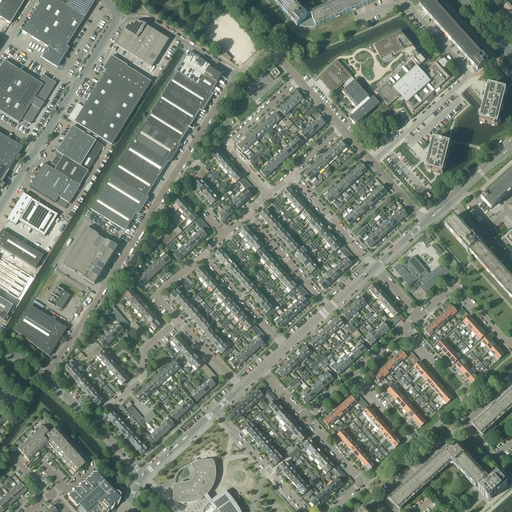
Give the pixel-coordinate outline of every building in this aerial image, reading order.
[(0,0),(0,18),(10,24),(24,0),(0,0)] [(85,17),(66,5),(57,0),(41,0),(22,32),(49,49),(44,58),(55,65),(63,52),(85,17)] [(68,0),(66,5),(85,17),(90,9),(95,0),(68,0)] [(273,0),(298,27),(300,24),(301,25),(303,26),(304,26),(305,26),(306,27),(308,27),(309,27),(310,27),(312,27),(313,26),(314,26),(316,26),(316,27),(351,12),(378,0),(344,0),(317,12),(315,11),(313,10),(311,10),(307,10),(305,11),(303,13),(300,10),(291,0),(273,0)] [(436,1),(435,0),(426,0),(420,6),(478,71),(488,61),(489,60),(489,59),(489,58),(488,57),(488,56),(486,54),(483,56),(435,3),(435,2),(436,1)] [(123,30),(123,31),(114,44),(151,68),(168,40),(145,26),(144,25),(143,24),(141,24),(140,23),(138,23),(137,23),(136,23),(134,23),(133,23),(131,24),(130,24),(129,25),(127,26),(126,27),(125,28),(124,29),(123,30)] [(400,32),(374,45),(381,59),(393,53),(394,56),(400,53),(405,50),(407,52),(404,55),(407,59),(409,57),(409,58),(410,59),(374,92),(383,102),(388,108),(399,98),(398,98),(398,97),(398,96),(399,96),(400,96),(401,96),(402,96),(406,102),(405,102),(414,111),(423,102),(425,100),(427,103),(434,97),(432,94),(450,78),(443,70),(436,63),(426,72),(426,73),(426,74),(425,74),(424,74),(424,73),(424,74),(423,75),(417,68),(426,61),(414,47),(412,45),(412,44),(400,32)] [(220,56),(222,57),(229,61),(232,59),(225,52),(220,56)] [(189,53),(177,72),(194,82),(211,93),(222,76),(209,68),(211,66),(189,53)] [(84,107),(81,105),(80,107),(77,105),(68,118),(111,145),(151,82),(111,58),(104,70),(106,71),(84,107)] [(0,67),(0,112),(6,116),(19,124),(21,119),(29,124),(38,109),(39,110),(44,103),(42,103),(54,84),(42,76),(38,82),(4,61),(0,67)] [(331,69),(319,79),(333,94),(344,83),(352,77),(352,76),(338,61),(330,68),(331,69)] [(280,74),(280,73),(276,69),(271,73),(275,78),(280,74)] [(177,72),(156,106),(191,128),(194,124),(193,123),(200,111),(203,112),(214,95),(211,93),(194,82),(177,72)] [(352,77),(344,83),(347,86),(354,80),(352,77)] [(344,91),(345,93),(359,107),(368,99),(357,86),(358,85),(355,81),(344,91)] [(480,119),(479,121),(482,122),(485,123),(492,125),(495,125),(497,126),(498,125),(499,121),(501,111),(502,107),(505,96),(506,92),(506,91),(488,87),(488,88),(486,95),(485,97),(485,98),(484,103),(484,104),(483,107),(482,110),(481,115),(480,119)] [(298,93),(293,97),(298,104),(303,99),(298,93)] [(293,97),(288,101),(294,108),(298,104),(293,97)] [(352,122),(354,120),(357,124),(365,117),(364,116),(366,115),(379,104),(373,98),(372,99),(371,99),(349,119),(352,122)] [(288,101),(283,106),(289,112),(294,108),(288,101)] [(156,106),(145,123),(179,145),(187,132),(188,133),(191,128),(156,106)] [(289,112),(283,106),(279,110),(284,116),(289,112)] [(275,113),(270,117),(276,123),(281,119),(275,113)] [(270,117),(266,121),(271,128),(276,123),(270,117)] [(398,120),(404,126),(407,123),(401,117),(398,120)] [(320,118),(315,122),(321,128),(325,124),(320,118)] [(266,121),(261,126),(267,132),(271,128),(266,121)] [(315,122),(310,126),(316,133),(321,128),(315,122)] [(145,123),(134,140),(169,162),(168,162),(170,163),(174,156),(173,155),(175,151),(176,152),(180,145),(179,145),(145,123)] [(56,156),(53,160),(83,179),(88,171),(103,146),(96,141),(72,126),(54,155),(56,156)] [(261,126),(256,130),(262,136),(267,132),(261,126)] [(310,126),(305,131),(311,137),(316,133),(310,126)] [(256,130),(252,134),(257,140),(262,136),(256,130)] [(311,137),(305,131),(301,135),(307,141),(311,137)] [(0,187),(2,188),(1,189),(4,186),(4,185),(1,183),(9,171),(16,160),(23,148),(16,143),(15,142),(15,143),(0,133),(0,187)] [(252,134),(247,138),(252,145),(257,140),(252,134)] [(247,138),(242,142),(248,149),(252,145),(247,138)] [(297,138),(293,142),(298,148),(303,144),(297,138)] [(134,140),(124,158),(159,180),(162,176),(161,175),(168,162),(169,162),(134,140)] [(427,164),(425,170),(428,170),(431,171),(437,173),(439,173),(443,174),(443,171),(444,169),(444,168),(445,166),(445,165),(445,163),(446,160),(447,157),(448,153),(448,150),(449,147),(450,145),(450,144),(433,140),(432,143),(431,146),(431,148),(430,149),(430,151),(430,152),(428,157),(428,158),(427,160),(427,162),(427,164)] [(341,141),(336,145),(342,151),(346,147),(341,141)] [(248,149),(242,142),(238,147),(243,153),(248,149)] [(293,142),(288,146),(294,153),(298,148),(293,142)] [(336,145),(332,150),(337,156),(342,151),(336,145)] [(288,146),(283,150),(289,157),(294,153),(288,146)] [(211,155),(216,159),(222,154),(218,149),(211,155)] [(283,150),(278,155),(284,161),(289,157),(283,150)] [(332,150),(327,154),(332,160),(337,156),(332,150)] [(216,159),(220,164),(226,158),(222,154),(216,159)] [(327,154),(322,158),(327,164),(332,160),(327,154)] [(278,155),(274,159),(280,165),(284,161),(278,155)] [(124,158),(113,175),(147,196),(155,183),(156,184),(159,180),(124,158)] [(220,164),(224,169),(231,163),(226,158),(220,164)] [(322,158),(318,162),(323,168),(327,164),(322,158)] [(274,159),(269,163),(275,169),(280,165),(274,159)] [(44,164),(29,187),(64,209),(68,204),(68,205),(69,204),(80,186),(79,186),(83,179),(53,160),(49,167),(44,164)] [(318,162),(313,166),(319,172),(323,168),(318,162)] [(224,169),(228,174),(235,168),(231,163),(224,169)] [(269,163),(265,167),(270,174),(275,169),(269,163)] [(361,164),(357,168),(362,174),(367,170),(361,164)] [(313,166),(308,170),(314,176),(319,172),(313,166)] [(270,174),(265,167),(260,172),(265,178),(270,174)] [(228,174),(233,178),(239,173),(235,168),(228,174)] [(357,168),(352,172),(358,179),(362,174),(357,168)] [(314,176),(308,170),(304,175),(310,182),(315,178),(314,176)] [(511,171),(487,194),(486,194),(485,193),(484,193),(483,194),(482,194),(481,195),(481,196),(481,198),(481,199),(491,209),(511,190),(511,171)] [(352,172),(347,177),(353,183),(358,179),(352,172)] [(239,173),(233,178),(237,183),(243,177),(239,173)] [(102,192),(136,214),(137,214),(142,208),(141,207),(143,203),(144,204),(148,197),(147,196),(113,175),(102,192)] [(195,185),(199,190),(206,184),(202,180),(201,180),(197,176),(194,178),(198,183),(195,185)] [(347,177),(343,181),(348,187),(353,183),(347,177)] [(343,181),(338,185),(344,191),(348,187),(343,181)] [(199,190),(204,195),(210,189),(206,184),(199,190)] [(338,185),(334,189),(339,195),(344,191),(338,185)] [(381,186),(376,190),(382,196),(387,192),(381,186)] [(283,194),(288,199),(294,193),(290,188),(283,194)] [(204,195),(208,200),(215,194),(210,189),(204,195)] [(334,189),(329,193),(335,199),(339,195),(334,189)] [(246,190),(241,194),(247,201),(252,196),(250,194),(248,192),(246,190)] [(376,190),(372,194),(377,200),(382,196),(376,190)] [(136,214),(102,192),(91,210),(126,231),(136,214)] [(288,199),(292,203),(298,198),(294,193),(288,199)] [(335,199),(329,193),(324,197),(330,204),(335,199)] [(23,195),(7,220),(8,221),(15,226),(18,221),(44,237),(57,215),(31,199),(25,195),(23,194),(23,195)] [(215,194),(208,200),(213,205),(219,199),(215,194)] [(241,194),(237,198),(243,205),(247,201),(241,194)] [(372,194),(367,199),(372,205),(377,200),(372,194)] [(175,204),(180,209),(186,203),(182,198),(175,204)] [(237,198),(232,203),(238,209),(243,205),(237,198)] [(292,203),(296,208),(302,202),(298,198),(292,203)] [(367,199),(362,203),(368,209),(372,205),(367,199)] [(302,202),(296,208),(300,213),(307,207),(302,202)] [(180,209),(184,213),(184,214),(190,208),(186,203),(180,209)] [(232,203),(227,207),(233,213),(238,209),(232,203)] [(362,203),(358,207),(363,213),(368,209),(362,203)] [(227,207),(223,211),(228,217),(233,213),(227,207)] [(358,207),(353,211),(359,217),(363,213),(358,207)] [(186,220),(194,213),(190,208),(184,214),(184,213),(182,215),(186,220)] [(302,214),(306,219),(313,213),(308,208),(302,214)] [(260,215),(264,220),(270,214),(266,209),(260,215)] [(402,209),(397,213),(403,219),(407,215),(402,209)] [(228,217),(223,211),(218,215),(224,222),(228,217)] [(353,211),(349,215),(354,221),(359,217),(353,211)] [(194,213),(186,220),(188,222),(190,220),(192,223),(199,217),(194,213)] [(306,219),(310,224),(317,218),(313,213),(306,219)] [(397,213),(392,217),(398,224),(403,219),(397,213)] [(264,220),(268,225),(275,219),(270,214),(264,220)] [(354,221),(349,215),(344,219),(350,225),(354,221)] [(268,225),(272,229),(279,224),(281,222),(277,217),(275,219),(268,225)] [(392,217),(388,221),(393,228),(398,224),(392,217)] [(445,226),(467,250),(468,252),(469,251),(511,298),(511,278),(479,241),(481,240),(478,236),(475,239),(455,217),(445,226)] [(310,224),(315,228),(321,223),(317,218),(310,224)] [(388,221),(383,226),(389,232),(393,228),(388,221)] [(315,228),(319,233),(325,227),(321,223),(315,228)] [(272,229),(277,234),(283,228),(279,224),(272,229)] [(383,226),(378,230),(384,236),(389,232),(383,226)] [(64,265),(76,273),(77,272),(84,276),(83,277),(95,285),(119,247),(106,239),(106,240),(99,236),(99,235),(87,227),(64,265)] [(240,233),(244,238),(251,232),(247,227),(240,233)] [(319,233),(323,238),(329,232),(325,227),(319,233)] [(277,234),(281,239),(287,233),(283,228),(277,234)] [(202,230),(197,234),(203,240),(208,236),(203,231),(202,230)] [(378,230),(374,234),(380,240),(384,236),(378,230)] [(2,231),(0,233),(0,247),(35,269),(43,256),(2,231)] [(244,238),(249,242),(255,236),(251,232),(244,238)] [(323,238),(327,242),(334,237),(329,232),(323,238)] [(281,239),(285,243),(291,238),(287,233),(281,239)] [(197,234),(192,238),(198,245),(203,240),(197,234)] [(374,234),(369,238),(375,244),(380,240),(374,234)] [(251,248),(253,247),(259,241),(256,237),(255,236),(249,242),(247,244),(251,248)] [(285,243),(289,248),(296,242),(298,241),(293,236),(291,238),(285,243)] [(327,242),(331,247),(338,241),(334,237),(327,242)] [(423,243),(426,246),(432,240),(430,237),(423,243)] [(192,238),(187,243),(193,249),(198,245),(192,238)] [(375,244),(369,238),(365,242),(370,248),(375,244)] [(259,241),(253,247),(257,251),(263,246),(259,241)] [(338,241),(331,247),(336,252),(342,246),(338,241)] [(296,242),(289,248),(294,253),(300,247),(296,242)] [(187,243),(183,247),(189,253),(193,249),(187,243)] [(431,246),(440,255),(443,252),(435,243),(431,246)] [(183,247),(178,251),(184,257),(189,253),(183,247)] [(295,254),(299,259),(305,253),(301,248),(295,254)] [(215,255),(219,260),(226,254),(221,249),(215,255)] [(257,254),(261,259),(268,253),(263,249),(257,254)] [(184,257),(178,251),(174,255),(179,262),(184,257)] [(299,259),(303,264),(310,258),(312,256),(307,252),(305,253),(299,259)] [(261,259),(265,264),(272,258),(268,253),(261,259)] [(166,254),(161,258),(166,265),(171,260),(166,254)] [(219,260),(224,265),(230,259),(226,254),(219,260)] [(303,264),(308,268),(314,263),(316,261),(312,256),(310,258),(303,264)] [(400,264),(394,269),(404,281),(409,286),(410,287),(415,282),(418,279),(423,285),(420,288),(426,294),(428,291),(450,272),(444,266),(442,269),(439,266),(429,274),(427,272),(414,256),(402,267),(400,264)] [(0,296),(3,299),(7,292),(17,298),(20,293),(23,288),(26,283),(29,279),(24,275),(25,273),(0,257),(0,296)] [(161,258),(156,263),(162,269),(166,265),(161,258)] [(265,264),(270,268),(276,263),(272,258),(265,264)] [(347,258),(342,262),(348,269),(352,265),(350,262),(348,259),(347,258)] [(224,265),(228,269),(234,264),(230,259),(224,265)] [(342,262),(337,267),(343,273),(348,269),(342,262)] [(156,263),(151,267),(157,273),(162,269),(156,263)] [(270,268),(274,273),(280,267),(276,263),(270,268)] [(314,263),(308,268),(312,273),(318,268),(314,263)] [(228,269),(232,274),(238,268),(234,264),(228,269)] [(151,267),(147,271),(153,277),(157,273),(151,267)] [(196,273),(200,277),(206,272),(202,267),(196,273)] [(276,280),(278,278),(284,272),(280,267),(274,273),(272,275),(276,280)] [(337,267),(332,271),(338,277),(343,273),(337,267)] [(232,274),(236,279),(243,273),(238,268),(232,274)] [(147,271),(142,275),(148,282),(153,277),(147,271)] [(332,271),(328,275),(334,282),(338,277),(332,271)] [(200,277),(204,282),(210,276),(206,272),(200,277)] [(278,278),(282,283),(289,277),(284,272),(278,278)] [(236,279),(240,283),(247,278),(243,273),(236,279)] [(148,282),(142,275),(138,280),(135,277),(132,279),(138,286),(141,284),(143,286),(148,282)] [(328,275),(323,279),(329,286),(334,282),(328,275)] [(204,282),(208,287),(215,281),(210,276),(204,282)] [(285,289),(287,287),(293,282),(289,277),(282,283),(281,284),(285,289)] [(240,283),(245,288),(251,282),(247,278),(240,283)] [(329,286),(323,279),(318,284),(324,290),(329,286)] [(215,281),(208,287),(213,292),(219,286),(215,281)] [(251,282),(245,288),(249,293),(255,287),(257,285),(255,282),(253,284),(251,282)] [(287,287),(291,292),(297,287),(293,282),(287,287)] [(369,290),(373,294),(380,289),(375,284),(369,290)] [(64,292),(65,291),(57,287),(47,302),(55,307),(55,306),(61,310),(70,296),(64,292)] [(214,293),(218,298),(224,292),(220,287),(214,293)] [(124,297),(128,301),(136,294),(135,293),(134,293),(134,290),(133,289),(124,297)] [(171,295),(176,300),(182,294),(178,289),(171,295)] [(251,294),(255,299),(261,293),(257,289),(251,294)] [(373,294),(377,299),(384,293),(380,289),(373,294)] [(3,299),(13,306),(17,298),(7,292),(3,299)] [(218,298),(222,302),(229,297),(224,292),(218,298)] [(255,299),(259,304),(265,298),(261,293),(255,299)] [(377,299),(382,304),(388,298),(384,293),(377,299)] [(128,301),(132,305),(140,297),(140,296),(137,296),(137,295),(136,294),(128,301)] [(176,300),(180,304),(186,299),(182,294),(176,300)] [(12,306),(0,297),(0,318),(3,320),(9,311),(11,313),(14,308),(12,306)] [(132,305),(135,309),(144,302),(143,301),(141,301),(141,298),(140,297),(132,305)] [(222,302),(227,307),(233,301),(229,297),(222,302)] [(303,297),(298,302),(304,308),(309,304),(306,301),(304,299),(303,297)] [(361,297),(356,302),(362,308),(366,304),(361,297)] [(259,304),(263,308),(269,303),(265,298),(259,304)] [(382,304),(386,308),(392,303),(388,298),(382,304)] [(180,304),(184,309),(190,304),(186,299),(180,304)] [(227,307),(231,312),(237,306),(233,301),(227,307)] [(269,303),(263,308),(267,313),(273,308),(274,308),(276,306),(272,301),(269,303)] [(135,309),(139,313),(148,305),(147,304),(144,304),(144,303),(144,302),(135,309)] [(298,302),(293,306),(299,312),(304,308),(298,302)] [(356,302),(351,306),(357,312),(362,308),(356,302)] [(386,308),(390,313),(396,307),(392,303),(386,308)] [(184,309),(188,314),(195,308),(190,304),(184,309)] [(139,313),(142,317),(151,310),(150,309),(149,309),(149,306),(148,305),(139,313)] [(15,332),(49,357),(62,336),(67,329),(60,325),(31,306),(15,332)] [(231,312),(235,316),(241,311),(237,306),(231,312)] [(293,306),(289,310),(294,317),(299,312),(293,306)] [(351,306),(347,310),(352,316),(357,312),(351,306)] [(452,306),(447,311),(453,317),(458,312),(456,311),(454,308),(452,306)] [(394,318),(396,316),(398,314),(401,312),(396,307),(390,313),(394,318)] [(188,314),(193,319),(199,313),(195,308),(188,314)] [(142,317),(146,321),(155,313),(154,312),(151,312),(151,311),(151,310),(142,317)] [(289,310),(284,314),(290,321),(294,317),(289,310)] [(352,316),(347,310),(342,315),(348,321),(352,316)] [(235,316),(239,321),(246,315),(241,311),(235,316)] [(447,311),(443,315),(448,321),(453,317),(447,311)] [(146,321),(150,325),(156,319),(158,318),(157,317),(156,317),(156,314),(155,313),(146,321)] [(193,319),(197,323),(203,318),(199,313),(193,319)] [(284,314),(279,319),(285,325),(290,321),(284,314)] [(239,321),(243,326),(250,320),(246,315),(239,321)] [(443,315),(438,319),(444,325),(448,321),(443,315)] [(463,322),(467,327),(473,321),(469,316),(463,322)] [(197,323),(201,328),(207,322),(203,318),(197,323)] [(338,318),(333,322),(339,329),(343,324),(338,318)] [(150,325),(148,327),(153,333),(162,325),(161,325),(161,323),(159,321),(157,321),(157,320),(156,319),(150,325)] [(285,325),(279,319),(275,323),(280,329),(285,325)] [(438,319),(433,323),(439,329),(444,325),(438,319)] [(250,320),(243,326),(248,331),(254,325),(250,320)] [(467,327),(472,331),(478,326),(473,321),(467,327)] [(207,322),(201,328),(205,333),(212,327),(207,322)] [(333,322),(328,327),(334,333),(339,329),(333,322)] [(384,323),(379,328),(385,334),(390,330),(384,323)] [(433,323),(429,327),(434,333),(439,329),(433,323)] [(114,329),(119,335),(124,331),(118,324),(114,329)] [(472,331),(476,336),(482,330),(478,326),(472,331)] [(328,327),(324,331),(329,337),(334,333),(328,327)] [(434,333),(429,327),(424,331),(430,337),(434,333)] [(379,328),(375,332),(380,338),(385,334),(379,328)] [(109,333),(114,339),(119,335),(114,329),(109,333)] [(205,335),(209,340),(216,334),(212,330),(205,335)] [(482,330),(476,336),(480,341),(486,335),(482,330)] [(324,331),(319,335),(325,341),(329,337),(324,331)] [(368,333),(370,336),(376,342),(380,338),(375,332),(373,334),(371,331),(368,333)] [(104,337),(110,344),(114,339),(109,333),(104,337)] [(209,340),(213,344),(220,339),(216,334),(209,340)] [(319,335),(314,339),(320,346),(325,341),(319,335)] [(172,342),(177,346),(183,341),(178,336),(172,342)] [(376,342),(370,336),(366,340),(371,346),(376,342)] [(99,342),(100,342),(104,347),(105,348),(110,344),(104,337),(99,342)] [(258,337),(258,338),(253,342),(259,348),(264,344),(261,341),(259,338),(258,337)] [(482,342),(486,347),(492,341),(488,337),(482,342)] [(213,344),(218,349),(224,343),(220,339),(213,344)] [(320,346),(314,339),(309,344),(315,350),(320,346)] [(437,346),(441,350),(447,345),(443,340),(437,346)] [(177,346),(181,351),(187,345),(183,341),(177,346)] [(486,347),(490,351),(496,346),(492,341),(486,347)] [(253,342),(249,346),(255,352),(259,348),(253,342)] [(224,343),(218,349),(222,354),(229,349),(224,343)] [(361,344),(356,349),(362,355),(366,350),(361,344)] [(181,351),(185,356),(191,350),(187,345),(181,351)] [(441,350),(446,355),(452,349),(447,345),(441,350)] [(249,346),(244,350),(250,357),(255,352),(249,346)] [(490,351),(494,356),(500,350),(496,346),(490,351)] [(305,347),(300,352),(306,358),(307,358),(311,354),(305,347)] [(356,349),(352,353),(357,359),(362,355),(356,349)] [(446,355),(450,359),(456,354),(452,349),(446,355)] [(98,356),(102,361),(108,355),(104,350),(104,351),(101,353),(99,355),(98,356)] [(185,356),(189,360),(195,355),(191,350),(185,356)] [(244,350),(239,354),(245,361),(250,357),(244,350)] [(500,350),(494,356),(498,360),(505,355),(500,350)] [(402,351),(397,355),(403,361),(408,357),(406,356),(404,353),(402,351)] [(300,352),(296,356),(302,362),(304,364),(308,360),(307,358),(306,358),(300,352)] [(352,353),(347,357),(352,363),(357,359),(352,353)] [(239,354),(235,359),(240,365),(245,361),(239,354)] [(456,354),(450,359),(454,364),(460,358),(456,354)] [(102,361),(106,366),(112,360),(108,355),(102,361)] [(189,360),(193,365),(200,359),(195,355),(189,360)] [(343,361),(342,361),(348,367),(352,363),(347,357),(345,355),(341,359),(343,361)] [(397,355),(392,359),(398,366),(403,361),(397,355)] [(296,356),(291,360),(297,366),(302,362),(296,356)] [(200,359),(193,365),(198,370),(204,364),(200,359)] [(240,365),(235,359),(230,362),(236,369),(240,365)] [(392,359),(388,364),(393,370),(398,366),(392,359)] [(69,373),(75,368),(78,366),(73,360),(72,360),(71,360),(70,360),(70,361),(70,362),(70,363),(70,364),(65,368),(69,373)] [(106,366),(110,370),(117,365),(112,360),(106,366)] [(291,360),(287,364),(292,371),(297,366),(291,360)] [(456,365),(460,370),(466,365),(462,360),(456,365)] [(175,361),(170,365),(176,372),(180,368),(175,361)] [(342,361),(338,365),(343,371),(348,367),(342,361)] [(414,367),(418,372),(424,366),(420,362),(414,367)] [(287,364),(282,368),(288,375),(292,371),(287,364)] [(388,364),(383,368),(389,374),(393,370),(388,364)] [(110,370),(115,375),(121,369),(117,365),(110,370)] [(170,365),(165,370),(171,376),(176,372),(170,365)] [(343,371),(338,365),(333,369),(339,375),(343,371)] [(460,370),(464,375),(470,369),(466,365),(460,370)] [(418,372),(422,377),(428,371),(424,366),(418,372)] [(69,373),(73,378),(80,373),(75,368),(69,373)] [(288,375),(282,368),(277,372),(283,379),(288,375)] [(383,368),(379,372),(384,378),(389,374),(383,368)] [(115,375),(119,380),(125,374),(121,369),(115,375)] [(464,375),(468,379),(474,374),(470,369),(464,375)] [(165,370),(161,374),(166,380),(171,376),(165,370)] [(422,377),(426,381),(432,376),(428,371),(422,377)] [(324,378),(329,384),(334,380),(327,372),(323,376),(324,378)] [(384,378),(379,372),(374,376),(380,382),(384,378)] [(73,378),(77,383),(84,377),(80,373),(73,378)] [(125,374),(119,380),(123,385),(129,379),(125,374)] [(161,374),(156,378),(162,385),(166,380),(161,374)] [(474,374),(468,379),(472,384),(478,379),(474,374)] [(426,381),(431,386),(437,380),(432,376),(426,381)] [(77,383),(82,388),(88,382),(84,377),(77,383)] [(156,378),(151,382),(157,389),(162,385),(156,378)] [(319,382),(325,388),(329,384),(324,378),(320,381),(319,381),(320,380),(318,378),(317,379),(319,382)] [(210,379),(206,383),(211,389),(216,385),(214,382),(211,380),(210,379)] [(431,386),(435,390),(441,385),(437,380),(431,386)] [(82,388),(86,392),(92,387),(88,382),(82,388)] [(151,382),(147,387),(152,393),(157,389),(151,382)] [(319,382),(314,386),(320,392),(325,388),(319,382)] [(206,383),(201,388),(207,394),(211,389),(206,383)] [(387,391),(391,396),(397,390),(393,385),(387,391)] [(435,390),(439,395),(445,389),(441,385),(435,390)] [(314,386),(310,390),(315,396),(320,392),(314,386)] [(86,392),(90,397),(96,391),(92,387),(86,392)] [(147,387),(142,391),(148,397),(152,393),(147,387)] [(201,388),(196,392),(202,398),(207,394),(201,388)] [(439,395),(443,399),(449,394),(445,389),(439,395)] [(258,390),(253,394),(259,400),(264,396),(258,390)] [(310,390),(305,394),(311,401),(315,396),(310,390)] [(391,396),(396,400),(402,395),(397,390),(391,396)] [(511,406),(511,390),(473,426),(476,429),(476,432),(478,433),(479,432),(481,435),(511,406)] [(90,397),(94,402),(100,396),(96,391),(90,397)] [(148,397),(142,391),(137,395),(142,401),(141,402),(143,404),(144,405),(149,400),(147,398),(148,397)] [(202,398),(196,392),(192,396),(197,402),(202,398)] [(253,394),(249,398),(255,404),(259,400),(253,394)] [(311,401),(305,394),(301,399),(306,405),(311,401)] [(449,394),(443,399),(447,404),(453,399),(449,394)] [(396,400),(400,405),(406,399),(402,395),(396,400)] [(100,396),(94,402),(98,406),(105,401),(100,396)] [(351,397),(347,401),(352,407),(357,403),(355,401),(353,399),(351,397)] [(189,398),(185,402),(190,408),(195,404),(189,398)] [(249,398),(244,402),(250,409),(255,404),(249,398)] [(400,405),(404,409),(410,404),(406,399),(400,405)] [(271,412),(273,411),(280,405),(276,401),(267,408),(271,412)] [(347,401),(342,405),(347,411),(352,407),(347,401)] [(185,402),(180,406),(186,413),(190,408),(185,402)] [(244,402),(240,406),(246,413),(250,409),(244,402)] [(404,409),(408,414),(414,408),(410,404),(404,409)] [(273,411),(277,416),(284,410),(280,405),(273,411)] [(342,405),(337,409),(343,415),(347,411),(342,405)] [(180,406),(175,411),(181,417),(186,413),(180,406)] [(240,406),(235,410),(241,417),(246,413),(240,406)] [(363,412),(367,417),(373,412),(369,407),(363,412)] [(408,414),(412,419),(418,413),(414,408),(408,414)] [(337,409),(333,413),(338,419),(343,415),(337,409)] [(241,417),(235,410),(231,414),(237,421),(241,417)] [(277,416),(281,420),(288,414),(284,410),(277,416)] [(181,417),(175,411),(170,415),(176,421),(181,417)] [(108,418),(113,422),(119,417),(114,412),(108,418)] [(367,417),(372,421),(377,416),(373,412),(367,417)] [(333,413),(328,417),(334,423),(338,419),(333,413)] [(412,419),(416,423),(422,418),(418,413),(412,419)] [(281,420),(285,425),(292,419),(288,414),(281,420)] [(372,421),(375,426),(381,420),(377,416),(372,421)] [(29,461),(47,445),(54,439),(49,433),(54,429),(53,427),(53,426),(45,417),(39,422),(42,426),(17,448),(29,461)] [(113,422),(117,427),(123,422),(119,417),(113,422)] [(165,423),(171,430),(176,425),(168,417),(163,421),(165,423)] [(334,423),(328,417),(323,421),(329,428),(334,423)] [(422,418),(416,423),(421,428),(427,422),(422,418)] [(287,431),(289,429),(296,423),(292,419),(285,425),(283,426),(287,431)] [(375,426),(379,430),(385,425),(381,420),(375,426)] [(245,429),(249,433),(255,427),(254,426),(256,424),(253,421),(251,423),(245,429)] [(117,427),(121,432),(127,426),(123,422),(117,427)] [(165,423),(160,427),(166,434),(171,430),(165,423)] [(289,429),(293,433),(300,428),(296,423),(289,429)] [(379,430),(383,434),(389,429),(385,425),(379,430)] [(121,432),(125,436),(131,431),(127,426),(121,432)] [(54,439),(47,445),(50,445),(75,473),(88,462),(57,427),(54,429),(49,433),(54,439)] [(160,427),(156,432),(161,438),(166,434),(160,427)] [(249,433),(253,438),(259,432),(255,427),(249,433)] [(293,433),(297,438),(304,432),(300,428),(293,433)] [(383,434),(387,439),(393,434),(389,429),(383,434)] [(337,436),(341,440),(347,435),(343,430),(337,436)] [(125,436),(129,441),(135,436),(131,431),(125,436)] [(161,438),(156,432),(151,436),(157,442),(161,438)] [(253,438),(257,442),(265,434),(264,432),(261,434),(259,432),(253,438)] [(304,432),(297,438),(301,443),(308,437),(304,432)] [(257,442),(261,446),(267,440),(265,438),(267,436),(265,434),(257,442)] [(387,439),(392,443),(397,438),(393,434),(387,439)] [(341,440),(345,444),(351,439),(347,435),(341,440)] [(129,441),(134,446),(140,440),(135,436),(129,441)] [(397,438),(392,443),(396,448),(402,443),(397,438)] [(345,444),(349,449),(355,444),(351,439),(345,444)] [(134,446),(138,450),(144,445),(140,440),(134,446)] [(261,446),(265,451),(271,445),(267,440),(261,446)] [(304,446),(308,450),(314,444),(310,440),(304,446)] [(308,450),(312,454),(318,449),(314,444),(308,450)] [(349,449),(353,453),(359,448),(355,444),(349,449)] [(144,445),(138,450),(142,455),(148,450),(144,445)] [(265,451),(269,455),(275,449),(271,445),(265,451)] [(444,451),(452,460),(474,484),(482,477),(483,476),(457,447),(455,449),(449,449),(448,448),(444,451)] [(353,453),(357,458),(363,453),(359,448),(353,453)] [(269,455),(273,460),(279,454),(275,449),(269,455)] [(312,454),(316,459),(322,453),(318,449),(312,454)] [(452,460),(444,451),(390,499),(394,503),(393,506),(395,507),(396,506),(398,508),(452,460)] [(316,459),(320,463),(327,457),(322,453),(316,459)] [(357,458),(361,462),(367,457),(363,453),(357,458)] [(279,454),(273,460),(277,464),(283,458),(279,454)] [(322,470),(323,469),(331,462),(327,457),(320,463),(318,465),(322,470)] [(361,462),(365,467),(371,462),(367,457),(361,462)] [(210,492),(211,490),(212,489),(213,487),(214,485),(215,483),(215,482),(216,480),(216,478),(216,476),(216,471),(218,471),(217,468),(216,468),(216,466),(215,464),(214,463),(214,461),(212,460),(211,460),(207,461),(201,462),(196,463),(191,464),(194,470),(195,472),(195,475),(194,477),(193,480),(190,481),(188,482),(184,483),(184,482),(180,482),(180,484),(174,485),(174,499),(174,500),(175,501),(176,502),(178,503),(181,503),(181,505),(185,505),(185,504),(188,503),(191,503),(193,503),(197,502),(200,500),(201,499),(203,499),(205,497),(206,496),(208,495),(208,494),(208,495),(209,493),(210,492)] [(279,468),(283,472),(290,466),(286,462),(279,468)] [(323,469),(327,474),(335,467),(331,462),(323,469)] [(371,462),(365,467),(370,471),(375,466),(371,462)] [(283,472),(287,477),(294,471),(290,466),(283,472)] [(287,477),(291,481),(298,475),(300,473),(296,469),(294,471),(287,477)] [(70,497),(69,498),(68,498),(80,511),(109,511),(119,503),(120,498),(121,497),(121,496),(120,496),(120,495),(120,494),(119,493),(118,493),(118,492),(117,492),(116,492),(115,492),(114,492),(114,491),(113,491),(111,488),(107,483),(106,483),(95,471),(70,494),(71,496),(70,497)] [(485,480),(482,477),(474,484),(484,496),(489,492),(490,494),(499,486),(500,487),(504,484),(494,473),(485,480)] [(291,481),(295,485),(302,479),(298,475),(291,481)] [(338,478),(333,482),(339,489),(344,485),(338,478)] [(295,485),(299,490),(306,484),(302,479),(295,485)] [(333,482),(329,486),(334,493),(339,489),(333,482)] [(20,483),(8,494),(15,501),(27,490),(20,483)] [(306,484),(299,490),(304,494),(310,488),(306,484)] [(329,486),(324,490),(330,497),(334,493),(329,486)] [(324,490),(320,495),(325,501),(330,497),(324,490)] [(227,493),(227,492),(226,492),(225,492),(223,493),(221,494),(219,495),(217,497),(215,498),(214,499),(212,501),(210,503),(208,506),(205,509),(204,510),(203,511),(241,511),(238,506),(237,505),(236,502),(234,501),(231,497),(230,496),(229,494),(227,493)] [(8,494),(0,501),(0,507),(3,511),(15,501),(8,494)] [(320,495),(315,499),(321,505),(325,501),(320,495)] [(321,505),(315,499),(313,500),(312,499),(310,501),(311,502),(310,504),(314,509),(316,507),(317,509),(321,505)]
